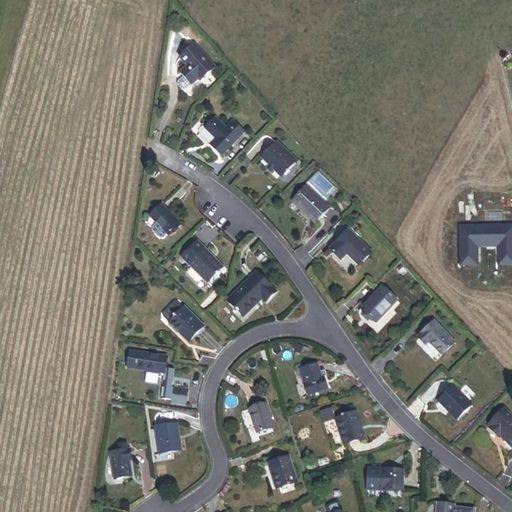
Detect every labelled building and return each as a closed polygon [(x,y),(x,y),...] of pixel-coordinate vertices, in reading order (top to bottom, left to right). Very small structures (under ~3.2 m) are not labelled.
[(200,80),(215,67),(193,42),(178,55),(187,65),(179,72),(190,84),(198,77),(200,80)] [(220,154),(243,130),(231,119),(224,126),(214,116),(204,127),(205,128),(214,137),(208,142),(220,154)] [(205,128),(199,133),(208,142),(214,137),(205,128)] [(273,166),(282,174),(296,158),(276,140),(262,156),(270,164),(273,166)] [(315,220),(331,205),(308,183),(293,198),(315,220)] [(180,221),(160,202),(149,214),(156,220),(152,225),(152,228),(160,235),(163,235),(167,231),(169,232),(180,221)] [(359,263),(372,249),(348,227),(330,247),(340,257),(346,251),(359,263)] [(202,247),(203,245),(196,238),(195,239),(202,247)] [(207,279),(221,266),(209,254),(211,253),(203,245),(202,247),(195,239),(181,253),(190,262),(202,274),(207,279)] [(221,266),(222,264),(211,253),(209,254),(221,266)] [(202,274),(190,262),(187,265),(187,269),(195,277),(199,277),(202,274)] [(262,297),(266,301),(276,292),(257,272),(228,300),(243,315),(262,297)] [(362,304),(377,317),(397,296),(382,282),(362,304)] [(204,324),(183,305),(183,306),(176,300),(173,300),(163,312),(163,315),(169,321),(181,332),(180,333),(188,341),(204,324)] [(442,353),(454,341),(434,320),(417,335),(425,343),(429,339),(442,353)] [(180,333),(181,332),(169,321),(168,322),(180,333)] [(127,367),(165,373),(161,399),(169,400),(172,385),(175,367),(166,366),(168,357),(130,351),(127,367)] [(309,395),(329,388),(325,376),(321,377),(320,372),(317,363),(300,369),(309,395)] [(449,409),(457,417),(472,402),(453,383),(439,397),(450,408),(449,409)] [(187,388),(172,385),(169,400),(185,403),(187,388)] [(260,430),(277,425),(270,400),(252,406),(260,430)] [(358,413),(355,405),(344,408),(347,416),(358,413)] [(332,407),(322,410),(326,420),(335,417),(332,407)] [(511,446),(511,416),(503,407),(488,423),(489,424),(488,425),(497,434),(498,433),(511,446)] [(346,447),(366,441),(358,413),(347,416),(337,419),(346,447)] [(176,432),(178,431),(176,421),(156,424),(160,451),(178,448),(176,432)] [(115,482),(132,479),(129,463),(132,463),(130,452),(111,455),(115,482)] [(280,488),(301,482),(292,455),(270,462),(274,474),(275,473),(280,488)] [(368,489),(403,490),(404,470),(369,469),(368,489)] [(474,511),(475,510),(455,508),(450,507),(451,505),(438,503),(437,511),(474,511)]
